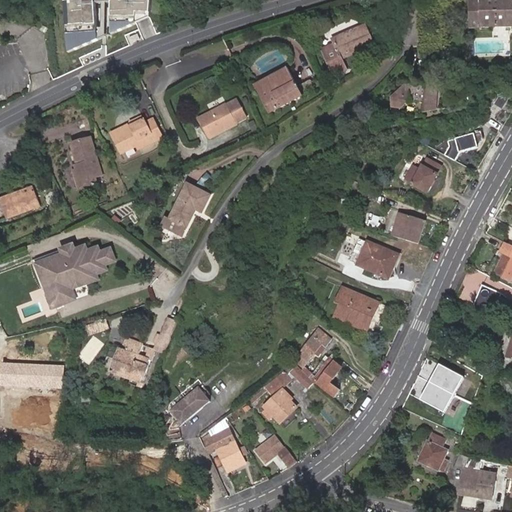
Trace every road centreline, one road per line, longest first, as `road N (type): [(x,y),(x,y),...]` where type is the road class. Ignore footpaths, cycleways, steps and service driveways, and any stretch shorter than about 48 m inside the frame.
road 1 (tertiary): [(511,148),(382,407),(321,471)]
road 2 (secondary): [(0,121),(147,50),(301,0)]
road 3 (unknown): [(478,209),(458,198),(453,170),(435,154),(412,153),(392,180)]
road 4 (unknown): [(437,296),(372,284),(316,256)]
